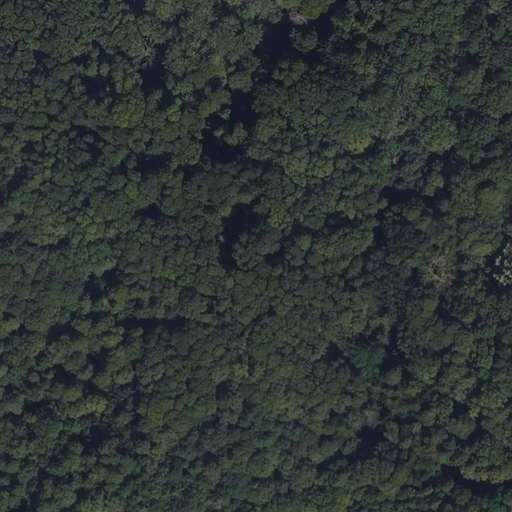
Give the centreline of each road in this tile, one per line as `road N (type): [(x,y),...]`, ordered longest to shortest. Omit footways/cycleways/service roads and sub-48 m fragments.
road 1 (tertiary): [(511,217),(494,262),(496,372),(450,466),(421,488),(345,511)]
road 2 (track): [(0,171),(149,273)]
